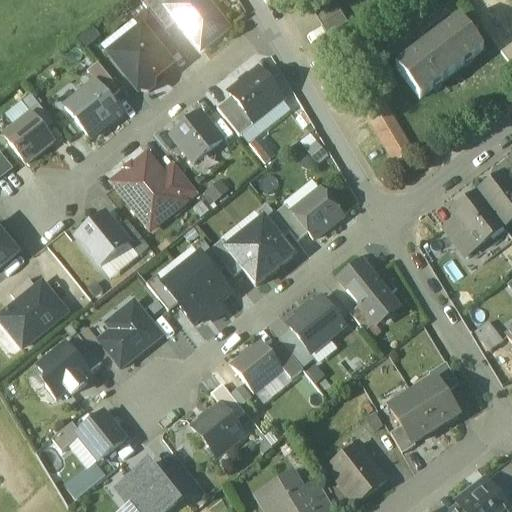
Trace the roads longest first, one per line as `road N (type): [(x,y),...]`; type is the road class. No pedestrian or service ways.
road 1 (residential): [(160,400),(387,222)]
road 2 (residential): [(44,212),(270,34)]
road 3 (residential): [(508,434),(387,222)]
road 4 (residential): [(387,222),(270,34)]
road 5 (residential): [(511,128),(387,222)]
road 6 (residential): [(407,511),(508,434)]
